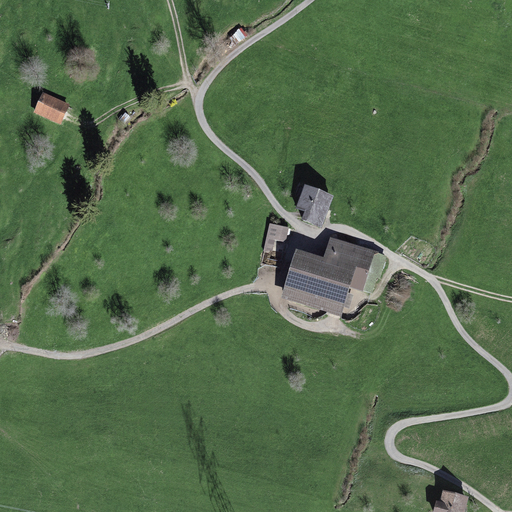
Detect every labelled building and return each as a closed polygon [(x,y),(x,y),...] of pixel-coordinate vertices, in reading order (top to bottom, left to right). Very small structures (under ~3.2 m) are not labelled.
[(43,92),(33,113),(62,126),(71,104),(43,92)] [(334,200),(304,190),(297,211),(308,215),(304,224),(324,230),(334,200)] [(288,231),(269,227),(261,267),(278,270),(281,255),(273,254),(275,242),(286,244),(288,231)] [(325,261),(297,253),(282,301),(343,319),(351,291),(364,294),(376,255),(331,242),(325,261)] [(464,511),(467,502),(442,497),(438,511),(464,511)]
